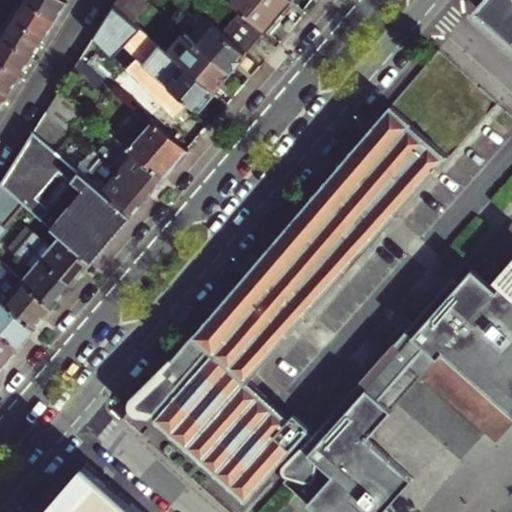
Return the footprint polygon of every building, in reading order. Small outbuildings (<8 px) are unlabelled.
[(0,0),(0,8),(46,37),(57,19),(26,0),(0,0)] [(69,1),(67,0),(26,0),(57,19),(69,1)] [(117,0),(115,4),(134,21),(150,3),(146,0),(117,0)] [(287,5),(291,0),(233,0),(233,1),(244,11),(267,31),(270,34),(292,9),(287,5)] [(511,0),(482,0),(477,6),(511,37),(511,0)] [(200,109),(215,90),(171,52),(134,21),(115,4),(101,26),(124,45),(129,39),(140,49),(143,46),(154,55),(154,61),(162,68),(167,67),(177,75),(170,84),(200,109)] [(34,56),(46,37),(0,8),(0,23),(5,27),(0,34),(34,56)] [(248,53),(267,31),(244,11),(225,33),(248,53)] [(231,72),(248,53),(225,33),(210,21),(208,23),(202,24),(195,32),(194,40),(231,72)] [(0,59),(22,74),(34,56),(0,34),(0,59)] [(215,90),(231,72),(194,40),(187,34),(171,52),(215,90)] [(96,90),(105,79),(81,58),(73,71),(96,90)] [(0,85),(11,92),(22,74),(0,59),(0,85)] [(0,110),(11,92),(0,85),(0,110)] [(68,128),(84,109),(61,89),(48,111),(68,128)] [(147,391),(139,401),(138,403),(139,404),(140,407),(141,410),(143,413),(145,415),(148,416),(150,417),(153,418),(154,418),(243,497),(248,501),(275,469),(282,461),(294,471),(285,481),(318,511),(390,511),(387,509),(414,479),(368,438),(393,410),(389,406),(379,397),(395,379),(409,363),(419,372),(487,432),(508,408),(511,411),(511,275),(498,291),(474,269),(462,282),(455,276),(413,323),(408,318),(386,342),(391,347),(376,364),(361,381),(312,437),(293,458),(288,454),(306,433),(305,432),(309,427),(294,413),(290,418),(248,379),(359,257),(378,237),(449,158),(392,105),(321,189),(261,259),(147,391)] [(57,151),(73,132),(68,128),(48,111),(35,132),(57,151)] [(166,178),(189,151),(151,118),(144,127),(145,133),(131,149),(136,153),(166,178)] [(128,146),(131,149),(145,133),(144,127),(140,124),(124,142),(128,146)] [(94,262),(133,216),(95,183),(57,151),(35,132),(2,183),(25,203),(63,235),(94,262)] [(92,149),(149,198),(166,178),(136,153),(131,159),(123,152),(118,158),(108,149),(106,152),(92,140),(88,145),(92,149)] [(131,159),(136,153),(131,149),(128,146),(123,152),(131,159)] [(133,216),(149,198),(92,149),(86,156),(94,163),(90,169),(99,177),(95,183),(133,216)] [(0,186),(0,221),(6,226),(25,203),(2,183),(0,186)] [(0,238),(8,228),(6,226),(0,221),(0,238)] [(18,237),(26,243),(35,232),(28,226),(18,237)] [(75,284),(94,262),(63,235),(53,247),(35,232),(26,243),(75,284)] [(9,248),(16,254),(26,243),(18,237),(9,248)] [(55,308),(75,284),(26,243),(16,254),(34,270),(24,282),(55,308)] [(0,276),(3,279),(11,270),(0,260),(0,276)] [(0,295),(38,328),(55,308),(24,282),(11,270),(3,279),(0,276),(0,295)] [(0,329),(21,347),(38,328),(0,295),(0,329)] [(0,371),(21,347),(0,329),(0,371)] [(404,388),(419,372),(409,363),(395,379),(379,397),(389,406),(404,388)] [(487,432),(497,441),(511,425),(511,411),(508,408),(487,432)] [(153,511),(94,461),(50,511),(153,511)]
